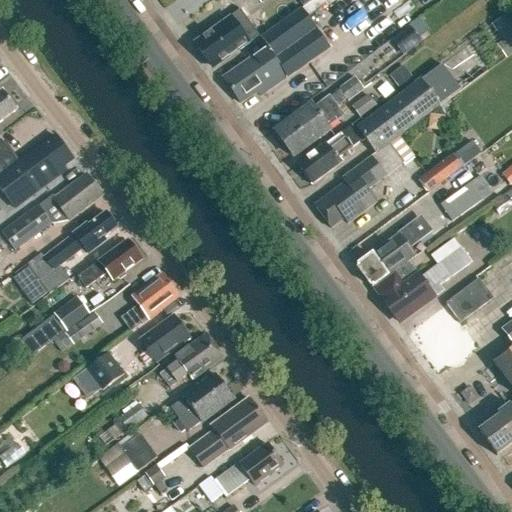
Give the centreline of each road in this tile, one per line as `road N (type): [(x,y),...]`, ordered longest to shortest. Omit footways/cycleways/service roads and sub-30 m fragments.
road 1 (secondary): [(479,511),(108,0)]
road 2 (unclassified): [(351,511),(0,35)]
